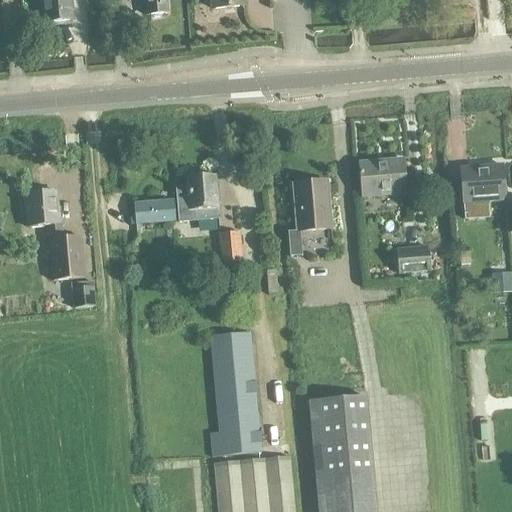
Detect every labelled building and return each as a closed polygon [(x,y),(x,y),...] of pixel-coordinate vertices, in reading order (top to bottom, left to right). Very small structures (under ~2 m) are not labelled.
[(45,0),(47,23),(50,23),(50,26),(63,25),(63,22),(73,21),(70,0),(45,0)] [(145,0),(147,15),(151,15),(152,17),(160,16),(160,14),(167,14),(166,0),(145,0)] [(212,0),(213,9),(246,6),(245,0),(212,0)] [(362,198),(407,194),(404,160),(359,164),(362,198)] [(502,165),(461,168),(464,204),(465,204),(466,220),(489,218),(488,202),(505,201),(502,165)] [(203,178),(203,176),(194,177),(194,178),(188,179),(189,188),(176,189),(180,223),(216,219),(215,209),(217,209),(214,177),(203,178)] [(289,257),(301,256),(300,231),(330,229),(327,182),(293,185),(297,231),(287,232),(289,257)] [(57,210),(55,192),(26,195),(28,230),(48,228),(52,283),(84,280),(80,239),(61,241),(59,209),(57,210)] [(136,226),(175,224),(173,201),(135,203),(136,226)] [(222,266),(242,264),(239,233),(219,235),(222,266)] [(398,274),(430,272),(428,248),(396,250),(398,274)] [(494,292),(511,290),(511,251),(496,252),(497,271),(492,272),(494,292)] [(74,310),(95,309),(92,283),(72,285),(74,310)] [(212,457),(261,453),(251,334),(210,338),(218,435),(210,436),(212,457)] [(317,511),(374,511),(365,397),(308,402),(317,511)] [(217,511),(294,511),(289,459),(214,466),(217,511)]
